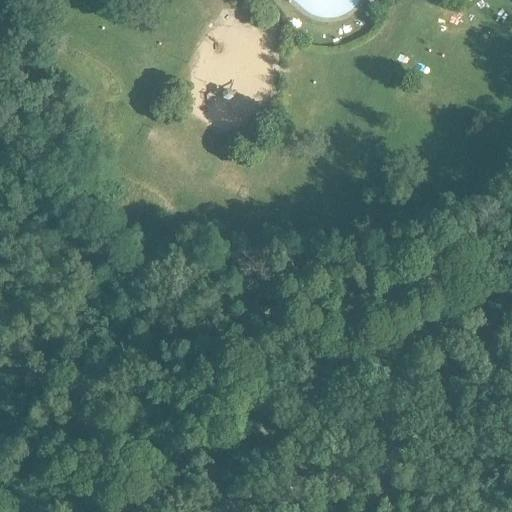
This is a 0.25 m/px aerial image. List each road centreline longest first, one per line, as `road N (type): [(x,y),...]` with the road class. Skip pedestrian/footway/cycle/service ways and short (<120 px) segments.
road 1 (unclassified): [(511,319),(439,410),(370,465)]
road 2 (unclassified): [(215,511),(370,465)]
road 3 (unclassified): [(370,465),(511,440)]
